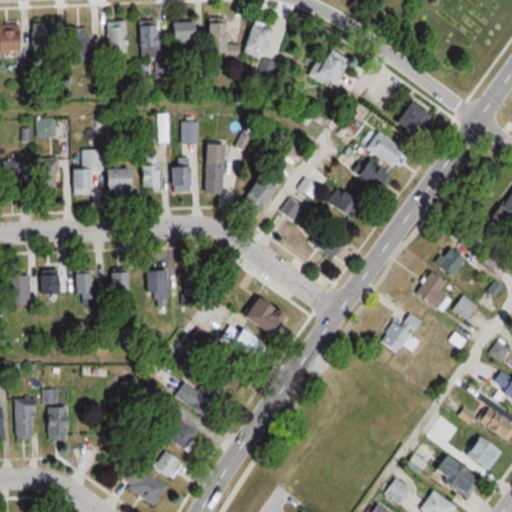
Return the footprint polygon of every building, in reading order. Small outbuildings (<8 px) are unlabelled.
[(123,20),(103,20),(103,52),(123,52),(123,20)] [(193,46),(193,22),(162,22),(162,46),(193,46)] [(201,22),(201,51),(221,51),(221,22),(201,22)] [(267,37),(250,23),(232,45),(249,60),(267,37)] [(16,26),(0,25),(0,50),(16,51),(16,26)] [(51,58),(51,25),(27,25),(27,58),(51,58)] [(154,48),(154,25),(133,25),(133,48),(154,48)] [(73,61),(85,61),(85,28),(60,28),(60,47),(73,47),(73,61)] [(340,58),(319,47),(304,76),(325,87),(340,58)] [(266,76),(271,63),(259,59),(254,72),(266,76)] [(413,130),(419,111),(399,104),(402,93),(386,88),(376,119),(413,130)] [(175,143),(192,143),(192,121),(175,121),(175,143)] [(401,152),(368,129),(357,146),(389,168),(401,152)] [(216,144),(197,144),(197,193),(216,193),(216,144)] [(69,194),(90,193),(90,188),(126,188),(125,168),(103,168),(102,149),(78,150),(78,169),(69,169),(69,194)] [(357,177),(350,187),(365,197),(381,173),(351,153),(342,166),(357,177)] [(155,187),(154,157),(134,157),(135,188),(155,187)] [(35,193),(52,193),(52,158),(35,158),(35,193)] [(167,192),(184,192),(184,158),(178,158),(178,165),(167,165),(167,192)] [(0,161),(0,190),(18,190),(18,162),(0,161)] [(268,193),(254,176),(236,190),(249,208),(268,193)] [(358,207),(333,189),(322,204),(347,223),(358,207)] [(511,223),(511,191),(497,191),(497,210),(483,210),(483,223),(511,223)] [(309,232),(302,246),(326,260),(339,235),(281,203),(276,214),(309,232)] [(457,259),(439,249),(430,268),(448,277),(457,259)] [(175,267),(175,294),(197,294),(197,267),(175,267)] [(135,277),(142,294),(160,287),(152,269),(135,277)] [(34,294),(54,294),(54,272),(34,272),(34,294)] [(437,313),(447,300),(435,291),(440,283),(425,273),(410,294),(437,313)] [(72,274),(72,307),(90,307),(90,274),(72,274)] [(4,305),(26,305),(26,275),(4,275),(4,305)] [(124,282),(107,285),(111,308),(128,305),(124,282)] [(446,310),(462,321),(473,306),(457,295),(446,310)] [(232,316),(251,330),(263,313),(245,300),(232,316)] [(202,375),(223,391),(236,374),(216,358),(202,375)] [(487,383),(511,400),(511,377),(498,367),(487,383)] [(214,396),(199,381),(190,391),(179,381),(169,393),(194,417),(214,396)] [(10,401),(10,439),(29,439),(29,401),(10,401)] [(467,420),(499,446),(511,430),(480,404),(467,420)] [(61,407),(40,407),(40,441),(61,441),(61,407)] [(451,436),(444,445),(480,472),(495,453),(471,434),(462,445),(451,436)] [(148,465),(163,479),(177,465),(162,450),(148,465)] [(436,482),(462,498),(474,480),(436,455),(427,470),(439,478),(436,482)] [(148,504),(160,487),(126,462),(114,480),(148,504)] [(451,511),(453,510),(427,490),(413,509),(418,511),(451,511)] [(385,511),(372,503),(366,511),(385,511)]
